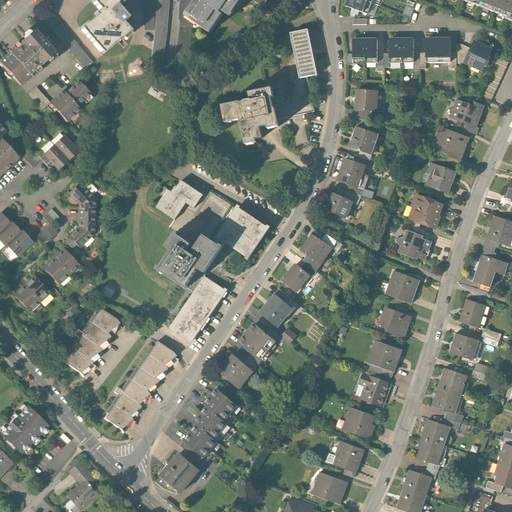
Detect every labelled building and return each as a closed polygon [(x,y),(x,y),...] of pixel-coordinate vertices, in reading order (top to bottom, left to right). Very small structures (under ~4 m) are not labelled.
[(119,0),(91,0),(100,10),(80,27),(102,54),(127,32),(119,23),(126,17),(117,7),(122,3),(119,0)] [(193,0),(184,13),(210,31),(222,14),(216,10),(218,7),(229,15),(239,0),(193,0)] [(372,4),(361,0),(346,0),(344,7),(367,15),(372,4)] [(463,0),(463,1),(494,13),(499,0),(463,0)] [(511,0),(499,0),(494,13),(511,19),(511,0)] [(54,30),(87,69),(94,62),(61,23),(54,30)] [(33,26),(15,40),(40,67),(56,54),(33,26)] [(289,34),(299,79),(317,76),(308,31),(308,30),(289,34)] [(0,64),(18,86),(40,67),(15,40),(7,47),(9,50),(0,56),(0,64)] [(402,64),(402,40),(389,40),(389,54),(389,64),(402,64)] [(402,40),(402,64),(414,64),(414,54),(414,40),(402,40)] [(426,64),(438,63),(438,40),(426,40),(426,54),(426,64)] [(450,40),(438,40),(438,63),(451,63),(451,54),(450,40)] [(353,64),(365,64),(365,41),(353,41),(353,55),(353,64)] [(377,41),(365,41),(365,64),(377,64),(377,54),(377,41)] [(488,58),(491,52),(474,44),(471,51),(465,63),(482,71),(484,67),(487,69),(491,59),(488,58)] [(462,46),(457,46),(457,54),(457,64),(463,67),(465,63),(471,51),(462,46)] [(480,95),(492,101),(508,64),(497,58),(480,95)] [(49,102),(65,120),(91,97),(75,79),(49,102)] [(249,99),(220,104),(223,124),(237,121),(241,144),(255,142),(254,137),(260,136),(258,126),(265,124),(266,130),(278,128),(274,108),(267,109),(265,99),(273,98),(271,87),(248,91),(249,99)] [(379,92),(356,90),(354,111),(377,112),(379,92)] [(468,104),(456,100),(450,118),(465,124),(476,128),(484,107),(469,101),(468,104)] [(367,131),(379,135),(381,128),(370,124),(367,131)] [(479,129),(476,128),(465,124),(463,131),(476,135),(479,129)] [(352,138),(375,146),(379,135),(367,131),(356,128),(352,138)] [(469,141),(441,131),(436,145),(443,147),(440,155),(461,163),(469,141)] [(60,133),(50,142),(68,161),(77,152),(60,133)] [(375,146),(352,138),(349,149),(360,152),(372,156),(375,146)] [(0,176),(18,160),(0,140),(0,176)] [(58,170),(68,161),(50,142),(41,151),(58,170)] [(370,162),(372,156),(360,152),(358,158),(370,162)] [(366,166),(344,159),(336,182),(358,189),(366,166)] [(455,175),(431,166),(424,186),(448,194),(455,175)] [(174,192),(167,188),(157,205),(177,217),(186,204),(194,209),(204,194),(182,180),(174,192)] [(77,205),(76,217),(93,216),(93,199),(79,185),(68,195),(77,205)] [(353,203),(332,193),(324,210),(346,220),(353,203)] [(416,198),(412,209),(440,218),(444,207),(416,198)] [(45,216),(52,225),(60,217),(53,209),(45,216)] [(437,228),(440,218),(412,209),(409,220),(437,228)] [(267,232),(235,211),(224,228),(215,241),(221,245),(248,262),(267,232)] [(94,235),(93,216),(76,217),(76,230),(68,238),(80,250),(94,235)] [(511,240),(511,222),(495,216),(487,240),(510,247),(511,240)] [(7,220),(1,225),(0,226),(0,243),(4,240),(16,230),(7,220)] [(51,224),(40,234),(47,241),(57,232),(51,224)] [(19,227),(16,230),(4,240),(14,252),(29,239),(19,227)] [(166,241),(171,244),(158,266),(186,284),(198,265),(205,270),(221,245),(215,241),(204,234),(196,246),(191,244),(193,241),(174,229),(166,241)] [(431,243),(404,233),(397,253),(424,263),(431,243)] [(311,236),(306,244),(326,258),(332,250),(311,236)] [(321,266),(326,258),(306,244),(300,252),(321,266)] [(59,247),(48,257),(66,278),(77,269),(59,247)] [(494,260),(481,256),(473,282),(490,288),(495,273),(505,276),(508,265),(494,260)] [(56,287),(66,278),(48,257),(37,266),(56,287)] [(310,277),(295,264),(281,281),(297,293),(310,277)] [(418,280),(394,272),(386,296),(410,304),(418,280)] [(28,273),(18,282),(37,303),(47,293),(28,273)] [(227,293),(205,278),(170,330),(192,344),(227,293)] [(27,312),(37,303),(18,282),(8,291),(27,312)] [(273,295),(258,314),(277,328),(291,310),(273,295)] [(486,307),(466,300),(458,323),(479,329),(486,307)] [(411,318),(384,308),(377,328),(404,338),(411,318)] [(117,321),(98,310),(95,314),(89,323),(84,331),(78,340),(72,348),(66,356),(63,361),(79,372),(94,363),(89,357),(102,349),(98,344),(111,337),(105,331),(117,321)] [(271,342),(249,324),(234,342),(256,360),(271,342)] [(292,328),(283,335),(291,345),(300,338),(292,328)] [(479,343),(456,335),(455,335),(456,336),(450,353),(449,353),(449,354),(473,362),(473,361),(472,361),(478,343),(479,343)] [(112,341),(105,345),(108,350),(115,345),(112,341)] [(401,353),(375,343),(367,364),(393,374),(401,353)] [(106,417),(103,421),(118,431),(131,423),(127,420),(140,408),(137,406),(149,397),(146,392),(158,384),(156,379),(168,370),(162,367),(176,357),(154,344),(150,348),(144,358),(138,368),(131,378),(125,387),(119,397),(112,407),(106,417)] [(251,370),(232,354),(217,371),(236,388),(251,370)] [(467,377),(444,369),(438,388),(461,395),(467,377)] [(391,384),(363,373),(360,380),(366,383),(360,399),(382,408),(391,384)] [(461,395),(438,388),(432,407),(455,415),(461,395)] [(215,390),(209,397),(227,412),(233,404),(215,390)] [(221,420),(227,412),(209,397),(203,405),(207,408),(221,420)] [(53,425),(30,402),(3,430),(26,453),(53,425)] [(207,408),(200,415),(219,431),(225,423),(221,420),(207,408)] [(350,409),(342,430),(370,440),(375,427),(371,425),(374,418),(350,409)] [(213,438),(219,431),(200,415),(194,423),(199,427),(213,438)] [(427,420),(421,439),(444,447),(450,428),(427,420)] [(199,427),(192,436),(209,450),(216,441),(213,438),(199,427)] [(201,459),(209,450),(192,436),(184,445),(201,459)] [(444,447),(421,439),(415,458),(438,466),(444,447)] [(365,451),(339,441),(332,465),(356,474),(365,451)] [(511,447),(505,446),(499,464),(511,467),(511,447)] [(0,455),(0,473),(3,476),(12,466),(0,455)] [(198,470),(178,455),(161,477),(181,493),(198,470)] [(97,483),(80,463),(68,473),(79,487),(65,498),(76,511),(84,511),(99,499),(90,488),(97,483)] [(511,467),(499,464),(494,483),(511,488),(511,467)] [(432,479),(409,471),(403,490),(426,497),(432,479)] [(348,483),(319,472),(311,495),(340,505),(348,483)] [(420,511),(426,497),(403,490),(397,509),(405,511),(420,511)] [(313,507),(290,499),(284,511),(316,511),(312,510),(313,507)]
